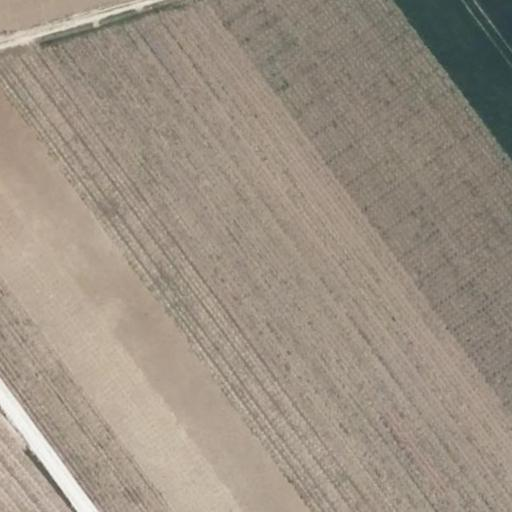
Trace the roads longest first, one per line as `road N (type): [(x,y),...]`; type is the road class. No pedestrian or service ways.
road 1 (track): [(153,0),(0,46)]
road 2 (track): [(0,390),(87,511)]
